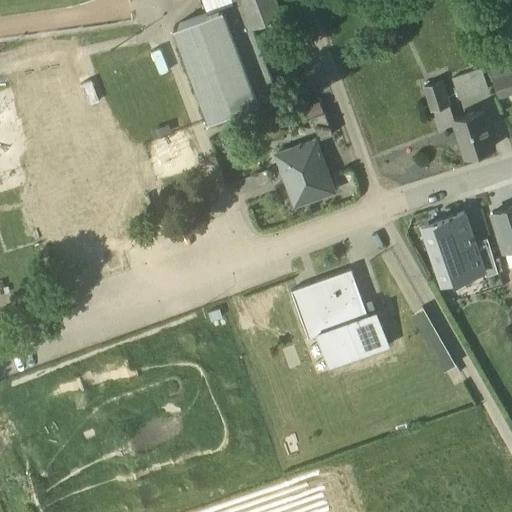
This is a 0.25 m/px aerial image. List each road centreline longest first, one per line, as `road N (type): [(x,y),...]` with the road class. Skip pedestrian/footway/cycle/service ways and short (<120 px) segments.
road 1 (residential): [(0,346),(511,168)]
road 2 (track): [(379,209),(511,446)]
road 3 (track): [(379,209),(307,0)]
